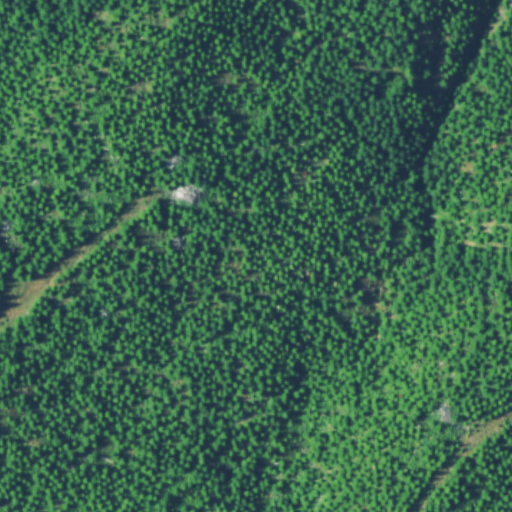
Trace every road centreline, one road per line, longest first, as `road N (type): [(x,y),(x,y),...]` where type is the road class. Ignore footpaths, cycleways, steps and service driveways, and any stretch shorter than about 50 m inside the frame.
road 1 (track): [(0,320),(152,192)]
road 2 (track): [(409,511),(445,460),(511,403)]
